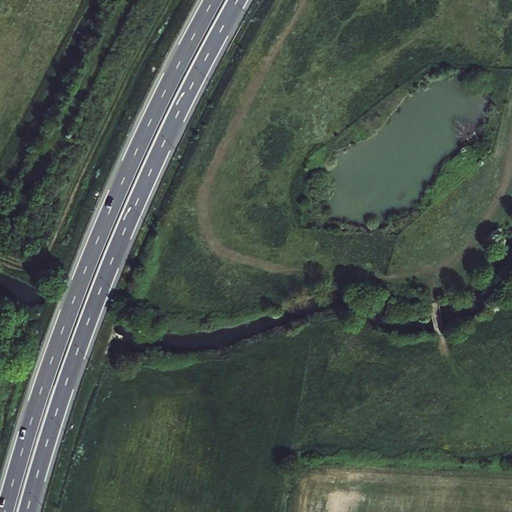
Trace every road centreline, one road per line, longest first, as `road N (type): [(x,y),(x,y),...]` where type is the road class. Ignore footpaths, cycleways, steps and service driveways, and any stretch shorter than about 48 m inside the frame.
road 1 (trunk): [(27,511),(73,363),(135,205),(238,0)]
road 2 (trunk): [(213,0),(88,260),(4,511)]
